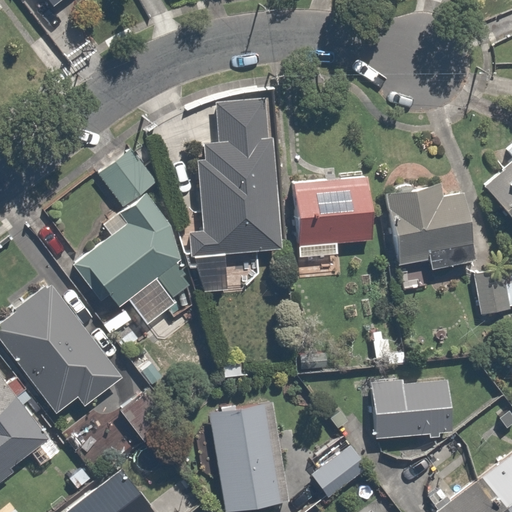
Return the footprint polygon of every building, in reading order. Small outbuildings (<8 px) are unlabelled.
[(20,0),(30,13),(47,0),(20,0)] [(223,280),(220,247),(281,240),(266,102),(265,93),(209,99),(213,136),(202,137),(204,153),(189,155),(196,222),(185,224),(188,250),(190,250),(194,283),(223,280)] [(511,137),(502,146),(509,154),(478,184),(511,218),(511,137)] [(127,138),(91,167),(116,200),(95,216),(103,227),(62,258),(102,311),(123,295),(143,321),(191,284),(163,208),(146,185),(156,177),(127,138)] [(296,251),(336,249),(336,239),(367,236),(362,171),(290,176),(296,251)] [(461,172),(380,187),(398,280),(430,274),(429,266),(477,257),(461,172)] [(498,264),(467,272),(477,311),(509,302),(498,264)] [(49,270),(0,310),(0,344),(51,406),(72,389),(81,399),(125,362),(49,270)] [(446,366),(368,371),(371,432),(450,427),(446,366)] [(48,432),(0,370),(0,471),(10,464),(10,463),(48,432)] [(283,495),(267,393),(199,404),(215,506),(283,495)] [(181,477),(149,439),(113,469),(145,507),(181,477)] [(349,439),(309,468),(325,491),(366,461),(349,439)] [(511,511),(511,444),(511,443),(426,505),(431,511),(511,511)] [(124,511),(107,489),(76,511),(124,511)]
